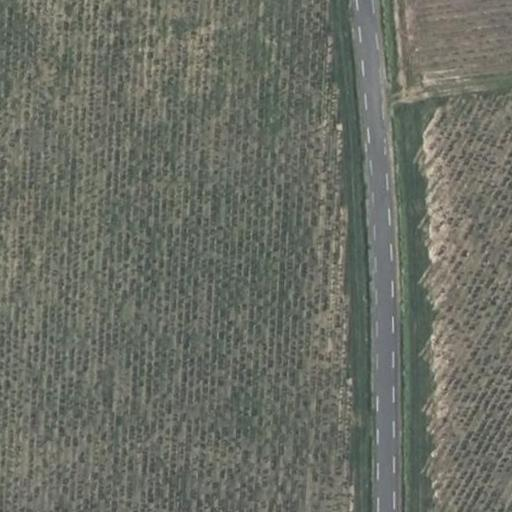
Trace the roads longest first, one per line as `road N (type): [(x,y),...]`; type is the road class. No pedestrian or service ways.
road 1 (unclassified): [(364,0),(382,234),(385,511)]
road 2 (track): [(376,109),(511,91)]
